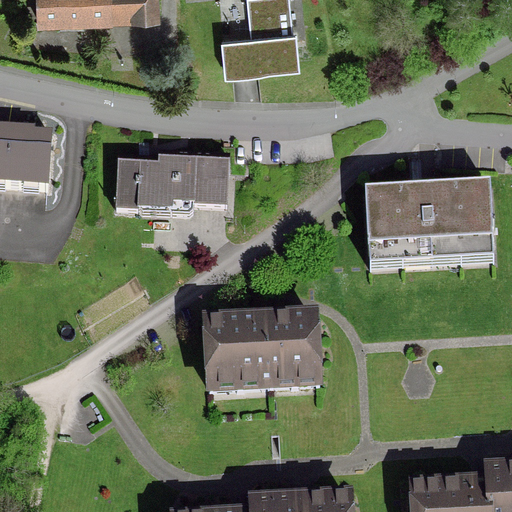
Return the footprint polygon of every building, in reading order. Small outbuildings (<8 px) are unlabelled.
[(35,0),(36,22),(56,22),(57,30),(84,29),(84,21),(156,18),(154,0),(35,0)] [(249,0),(253,33),(230,36),(234,75),(302,68),(297,29),(292,29),(288,0),(249,0)] [(0,190),(45,194),(48,140),(30,138),(30,135),(0,132),(0,190)] [(157,165),(117,162),(114,214),(170,218),(171,209),(224,212),(227,162),(158,158),(157,165)] [(498,198),(372,205),(377,277),(503,270),(498,198)] [(312,324),(204,330),(207,385),(315,379),(312,324)] [(408,511),(511,511),(511,475),(485,477),(485,490),(408,494),(408,511)]
